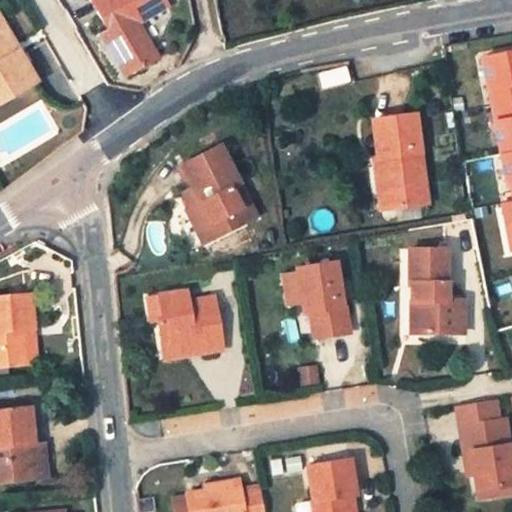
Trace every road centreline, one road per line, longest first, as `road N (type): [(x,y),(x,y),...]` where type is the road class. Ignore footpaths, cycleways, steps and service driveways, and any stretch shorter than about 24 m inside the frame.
road 1 (tertiary): [(120,138),(218,71),(497,12)]
road 2 (residential): [(404,511),(394,435),(370,415),(113,455)]
road 3 (residential): [(71,178),(91,217),(113,455)]
road 4 (residential): [(120,138),(40,0)]
